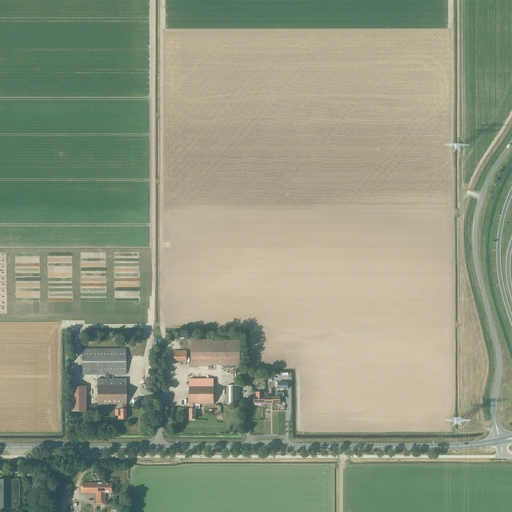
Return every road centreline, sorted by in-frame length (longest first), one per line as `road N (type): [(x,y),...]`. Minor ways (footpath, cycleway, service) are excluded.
road 1 (secondary): [(496,441),(0,447)]
road 2 (unclassified): [(496,425),(498,353),(474,232),(485,184),(511,141)]
road 3 (trunk): [(511,190),(498,242),(511,321)]
